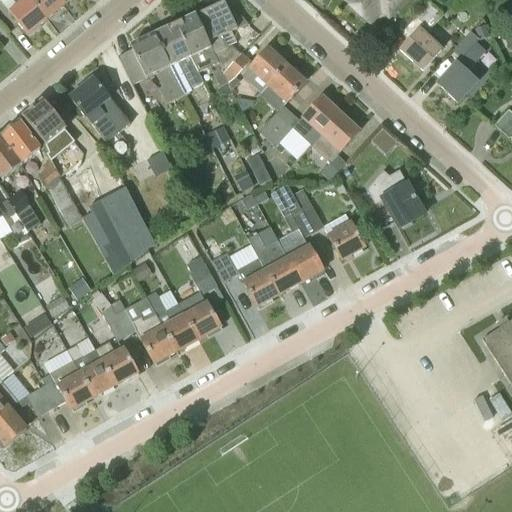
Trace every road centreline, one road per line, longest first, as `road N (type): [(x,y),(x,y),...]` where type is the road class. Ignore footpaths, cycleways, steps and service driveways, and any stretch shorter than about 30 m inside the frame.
road 1 (residential): [(10,503),(511,224)]
road 2 (residential): [(511,216),(278,0)]
road 3 (residential): [(0,107),(130,0)]
